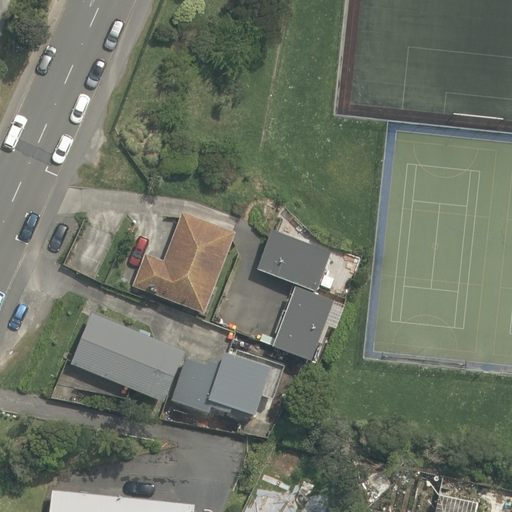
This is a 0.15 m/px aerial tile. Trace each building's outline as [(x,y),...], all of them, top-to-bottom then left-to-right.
[(238,232),(183,211),(164,260),(146,253),(133,286),(206,314),(238,232)] [(125,243),(87,225),(68,266),(106,283),(125,243)] [(257,269),(318,292),(333,251),(272,231),(257,269)] [(336,300),(297,286),(274,346),(313,360),(336,300)] [(72,364),(166,402),(187,350),(93,312),(72,364)] [(207,363),(186,356),(172,400),(210,413),(213,407),(231,412),(233,407),(257,415),(273,367),(226,352),(222,363),(209,359),(207,363)] [(196,511),(197,504),(53,489),(51,511),(196,511)]
